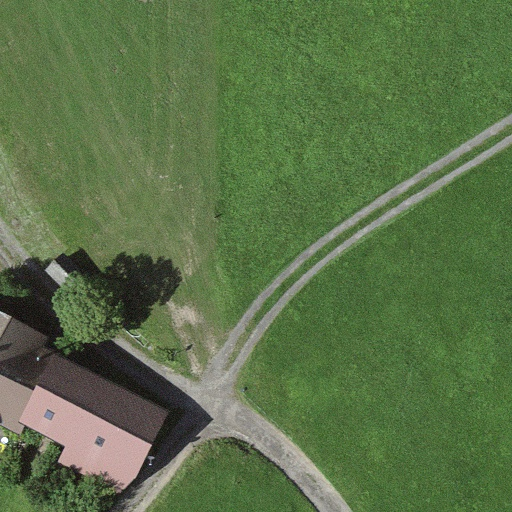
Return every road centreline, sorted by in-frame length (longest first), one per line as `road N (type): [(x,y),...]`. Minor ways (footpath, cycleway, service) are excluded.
road 1 (track): [(511,134),(366,221),(258,320),(206,413),(129,511)]
road 2 (track): [(0,234),(46,307),(265,447),(331,511)]
